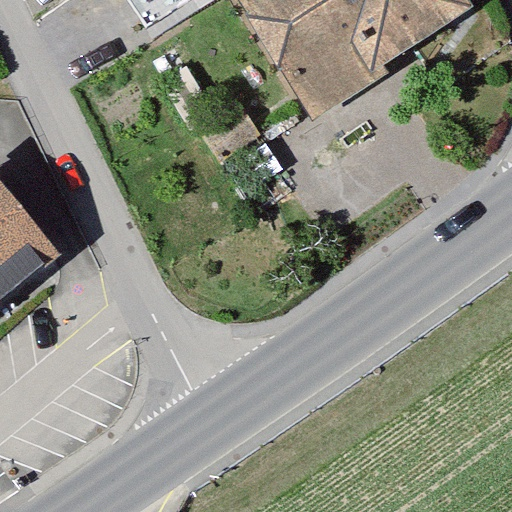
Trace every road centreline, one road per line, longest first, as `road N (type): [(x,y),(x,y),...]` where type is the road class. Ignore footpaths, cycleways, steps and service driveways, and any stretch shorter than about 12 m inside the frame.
road 1 (residential): [(0,7),(213,429)]
road 2 (secondary): [(213,429),(511,216)]
road 3 (secondary): [(91,511),(213,429)]
